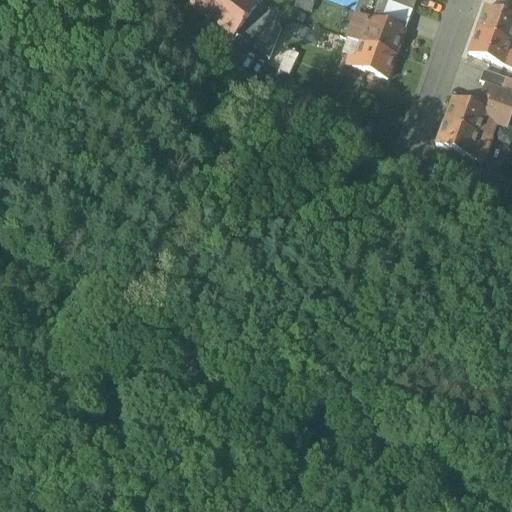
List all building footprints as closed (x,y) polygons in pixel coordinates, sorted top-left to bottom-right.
[(195,0),(191,6),(233,38),(256,8),(245,0),(195,0)] [(315,0),(296,0),(293,9),(309,16),(315,0)] [(384,0),(383,2),(411,13),(416,0),(384,0)] [(380,1),(372,24),(404,35),(411,13),(383,2),(380,1)] [(511,19),(485,10),(477,34),(511,46),(511,19)] [(349,42),(359,46),(396,59),(404,35),(372,24),(362,20),(357,18),(354,28),(349,42)] [(272,23),(253,49),(268,62),(282,30),(272,23)] [(511,46),(477,34),(468,57),(510,72),(511,66),(511,46)] [(348,58),(354,60),(359,46),(349,42),(343,56),(348,58)] [(387,83),(396,59),(359,46),(354,60),(348,58),(345,67),(387,83)] [(278,75),(288,80),(298,59),(288,54),(278,75)] [(479,85),(502,93),(506,82),(483,73),(479,85)] [(511,83),(506,82),(502,93),(511,96),(511,83)] [(480,99),(511,110),(511,97),(484,88),(480,99)] [(511,110),(480,99),(476,110),(494,116),(491,126),(496,127),(507,132),(511,117),(511,110)] [(444,125),(479,137),(484,123),(491,126),(494,116),(476,110),(452,101),(444,125)] [(496,127),(491,126),(484,123),(479,137),(491,141),(496,127)] [(492,142),(491,141),(479,137),(444,125),(435,148),(483,165),(492,142)] [(498,167),(504,147),(492,143),(486,164),(498,167)] [(481,173),(461,170),(459,188),(479,191),(481,173)]
